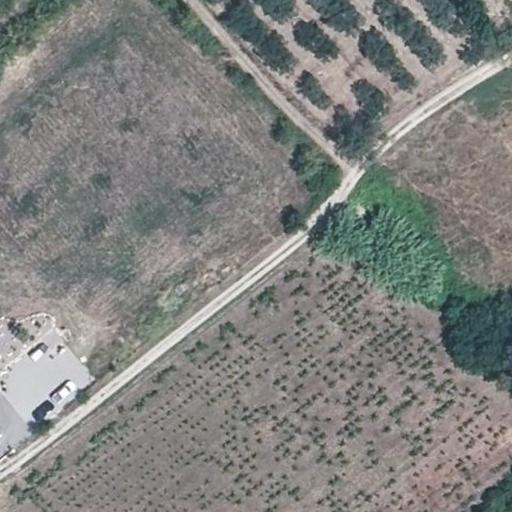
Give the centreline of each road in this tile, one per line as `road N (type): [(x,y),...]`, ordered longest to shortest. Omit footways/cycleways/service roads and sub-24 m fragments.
road 1 (track): [(511,53),(398,130),(353,178),(331,218),(0,478)]
road 2 (track): [(185,0),(319,151),(353,178)]
